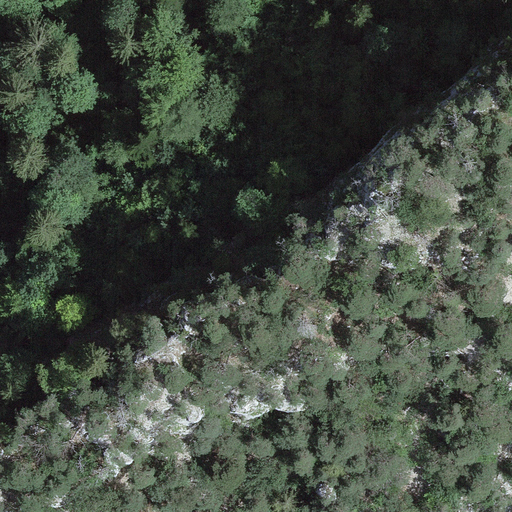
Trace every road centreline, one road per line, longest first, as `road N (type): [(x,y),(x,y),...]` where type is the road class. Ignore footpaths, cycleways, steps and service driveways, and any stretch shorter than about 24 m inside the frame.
road 1 (trunk): [(239,511),(90,249),(0,65)]
road 2 (track): [(18,236),(86,0)]
